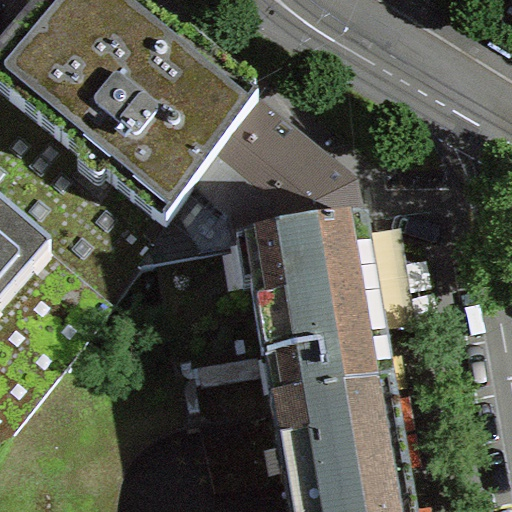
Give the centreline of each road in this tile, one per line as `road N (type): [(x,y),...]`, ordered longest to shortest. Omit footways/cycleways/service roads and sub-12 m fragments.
road 1 (residential): [(483,123),(307,22)]
road 2 (residential): [(511,258),(483,123)]
